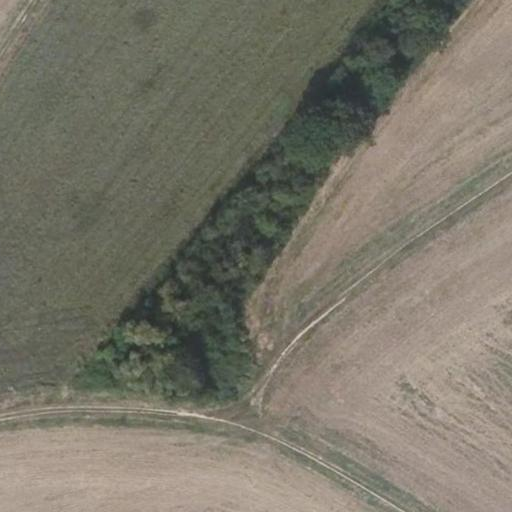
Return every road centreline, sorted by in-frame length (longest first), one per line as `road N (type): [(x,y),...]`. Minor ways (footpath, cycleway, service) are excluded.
road 1 (track): [(405,511),(233,416),(106,395),(0,412)]
road 2 (track): [(511,173),(299,295),(233,416)]
